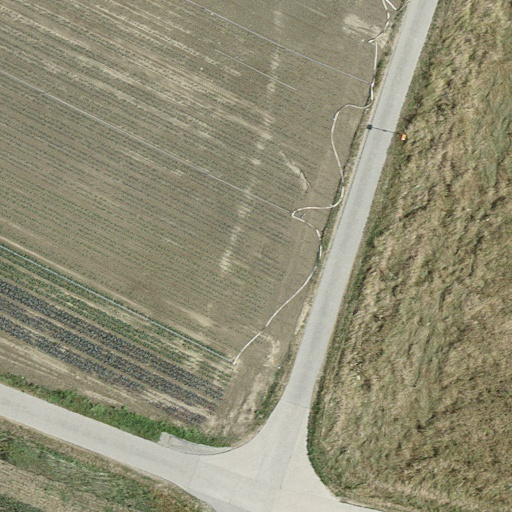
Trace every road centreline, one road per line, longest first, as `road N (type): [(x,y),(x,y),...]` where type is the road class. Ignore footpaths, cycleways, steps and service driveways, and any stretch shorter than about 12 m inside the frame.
road 1 (track): [(422,0),(262,511)]
road 2 (track): [(0,384),(264,496),(334,511)]
